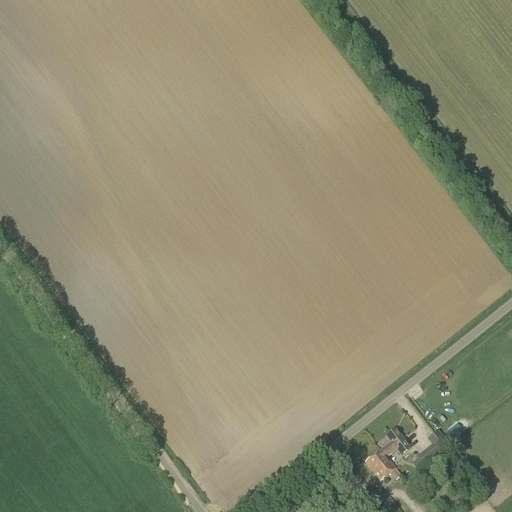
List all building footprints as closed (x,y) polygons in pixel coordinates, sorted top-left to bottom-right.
[(407,430),(413,425),(408,418),(401,423),(407,430)] [(381,451),(387,459),(396,451),(401,457),(410,449),(396,430),(386,438),(391,444),(381,451)] [(425,468),(451,448),(438,432),(427,441),(431,446),(417,458),(425,468)] [(396,470),(387,459),(381,451),(365,463),(380,482),(391,474),(396,481),(401,477),(396,470)] [(400,511),(390,498),(386,501),(377,507),(378,508),(376,510),(377,511),(400,511)]
